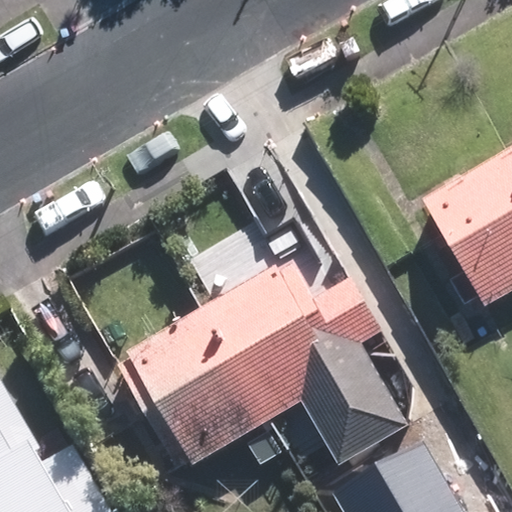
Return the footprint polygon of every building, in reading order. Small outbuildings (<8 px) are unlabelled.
[(482,310),(511,292),(511,159),(508,152),(420,204),(461,274),(446,283),(462,310),(476,301),(482,310)] [(227,346),(272,422),(300,406),(336,469),(404,430),(357,349),(377,336),(340,272),(304,294),(289,270),(277,277),(274,271),(204,310),(210,319),(213,317),(230,344),(227,346)] [(189,471),(272,422),(227,346),(230,344),(213,317),(210,319),(204,310),(124,357),(127,363),(117,370),(176,472),(187,466),(189,471)] [(0,511),(112,511),(76,450),(41,471),(0,399),(0,511)] [(333,491),(344,511),(463,511),(424,441),(333,491)]
